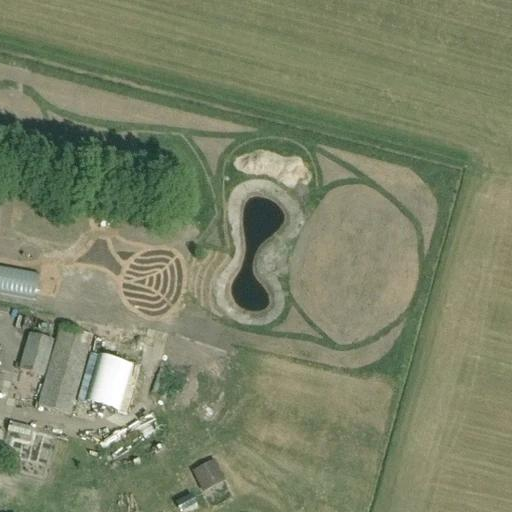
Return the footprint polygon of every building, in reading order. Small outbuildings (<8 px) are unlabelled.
[(0,205),(0,233),(160,261),(165,234),(0,205)] [(0,291),(20,295),(23,278),(0,274),(0,291)] [(62,328),(38,407),(69,417),(92,337),(62,328)] [(44,376),(54,340),(31,334),(21,370),(44,376)] [(198,468),(209,492),(230,482),(219,459),(198,468)]
